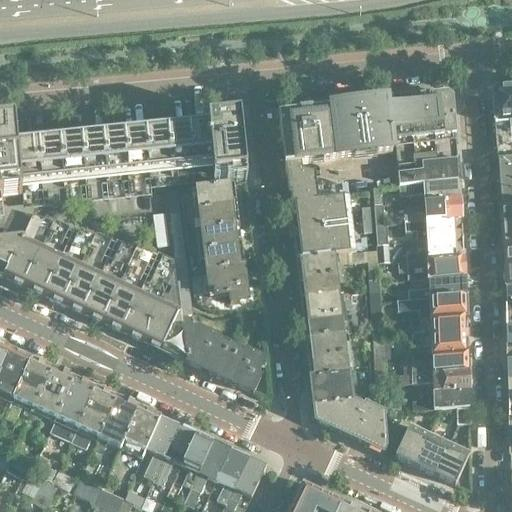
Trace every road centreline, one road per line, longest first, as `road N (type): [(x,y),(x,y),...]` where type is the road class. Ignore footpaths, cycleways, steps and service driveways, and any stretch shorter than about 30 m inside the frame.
road 1 (residential): [(492,511),(471,65)]
road 2 (secondary): [(0,40),(398,0)]
road 3 (residential): [(257,81),(299,448)]
road 4 (tertiary): [(299,448),(0,312)]
road 5 (residential): [(27,100),(257,81)]
road 6 (residential): [(257,81),(471,65)]
road 7 (tertiary): [(438,511),(299,448)]
